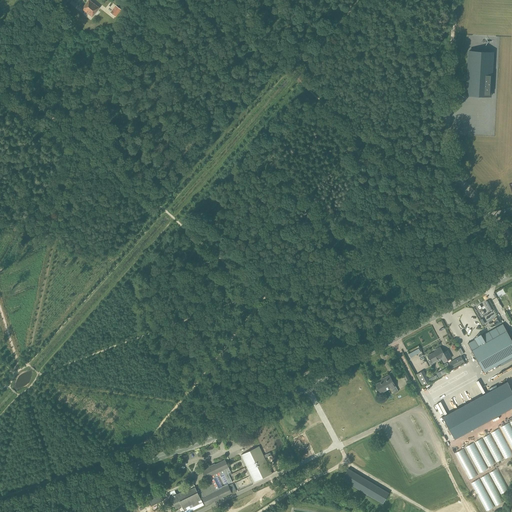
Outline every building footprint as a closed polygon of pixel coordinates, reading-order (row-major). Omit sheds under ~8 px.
[(89,0),(82,9),(92,16),(99,8),(89,0)] [(116,6),(111,13),(116,17),(121,9),(116,6)] [(494,52),(471,51),(469,95),(492,96),(494,52)] [(511,112),(467,110),(465,111),(462,111),(461,122),(460,141),(463,140),(465,145),(511,147),(511,127),(501,127),(500,135),(473,133),(474,124),(491,125),(499,122),(499,121),(506,121),(505,119),(511,119),(511,112)] [(468,343),(484,372),(511,356),(511,340),(503,324),(468,343)] [(445,330),(440,333),(444,340),(449,337),(445,330)] [(440,347),(437,349),(437,350),(428,356),(432,363),(445,355),(443,360),(444,362),(451,358),(447,351),(443,353),(440,347)] [(452,368),(462,362),(459,357),(450,363),(452,368)] [(445,369),(437,373),(439,377),(447,372),(445,369)] [(429,382),(423,371),(416,375),(421,386),(429,382)] [(387,377),(372,383),(378,395),(392,388),(387,377)] [(455,439),(511,407),(511,390),(507,382),(443,417),(455,439)] [(391,394),(397,403),(410,396),(404,386),(391,394)] [(495,424),(479,431),(494,463),(501,460),(491,441),(494,439),(503,459),(510,455),(495,424)] [(491,464),(478,433),(473,435),(486,466),(491,464)] [(484,470),(469,438),(463,440),(478,472),(484,470)] [(459,443),(453,446),(468,479),(474,476),(459,443)] [(259,446),(241,455),(254,482),(272,473),(259,446)] [(227,471),(230,470),(228,467),(229,467),(225,460),(215,465),(215,464),(209,467),(210,467),(203,471),(206,478),(207,478),(209,482),(205,484),(206,486),(197,491),(195,487),(183,493),(183,492),(177,495),(175,490),(168,493),(176,508),(182,505),(184,511),(190,511),(204,506),(198,493),(200,493),(206,505),(232,493),(227,484),(232,482),(227,471)] [(342,480),(383,504),(390,494),(348,469),(342,480)] [(155,494),(147,498),(151,507),(164,500),(160,492),(155,494)]
